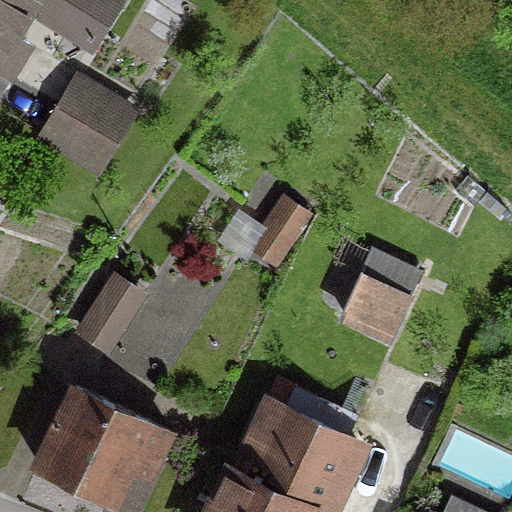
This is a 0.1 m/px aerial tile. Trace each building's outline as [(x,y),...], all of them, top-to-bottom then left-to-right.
[(0,0),(0,49),(30,0),(0,0)] [(104,0),(61,0),(50,19),(87,42),(111,4),(104,0)] [(71,79),(37,137),(94,171),(129,113),(71,79)] [(303,217),(278,199),(247,245),(272,262),(303,217)] [(360,276),(341,318),(382,337),(388,325),(393,327),(395,323),(390,321),(402,295),(360,276)] [(137,295),(109,277),(76,328),(104,347),(137,295)] [(166,431),(71,386),(33,466),(128,511),(166,431)] [(225,466),(203,511),(304,511),(307,508),(315,511),(324,511),(356,446),(343,439),(345,434),(282,404),(279,409),(266,403),(234,470),(225,466)] [(439,511),(481,511),(447,496),(439,511)]
